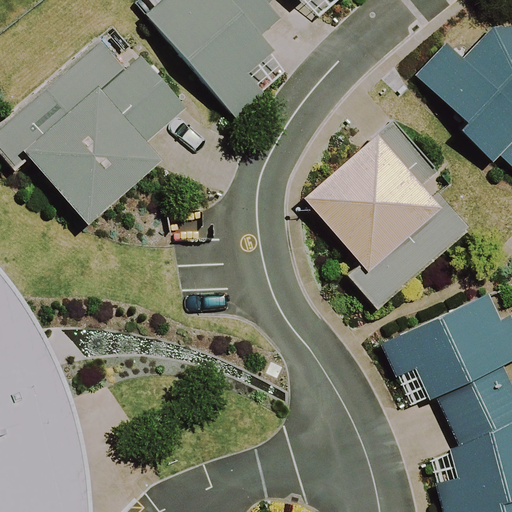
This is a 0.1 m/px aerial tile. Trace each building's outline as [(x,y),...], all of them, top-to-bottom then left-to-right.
[(231,119),(286,75),(258,40),(279,24),(270,13),(285,0),(160,0),(145,12),(231,119)] [(295,0),(310,19),(333,0),(295,0)] [(511,30),(490,30),(490,38),(464,64),(445,45),(414,76),(463,127),(457,133),(491,168),(499,160),(511,173),(511,30)] [(0,129),(0,157),(12,171),(26,159),(85,227),(157,164),(141,145),(182,110),(138,60),(128,69),(103,40),(0,129)] [(360,267),(346,278),(374,310),(459,237),(375,138),(302,200),(360,267)] [(511,511),(511,399),(500,367),(511,362),(511,321),(502,295),(381,342),(407,410),(435,399),(465,477),(429,490),(437,511),(511,511)] [(0,511),(51,511),(51,504),(45,461),(33,417),(17,377),(0,349),(0,511)]
